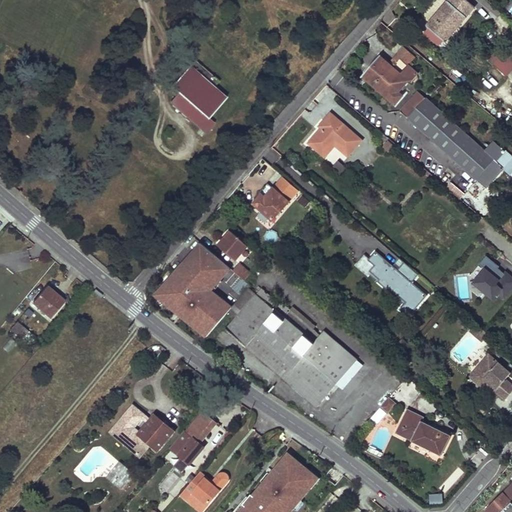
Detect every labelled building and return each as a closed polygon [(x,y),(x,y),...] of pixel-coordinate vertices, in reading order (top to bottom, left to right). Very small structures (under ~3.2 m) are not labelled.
[(466,17),(475,7),(467,0),(450,0),(449,2),(428,27),(445,41),(466,17)] [(400,58),(408,66),(415,58),(404,48),(397,56),(400,58)] [(510,62),(499,51),(489,61),(495,67),(499,63),(504,68),(510,62)] [(174,68),(164,81),(178,93),(208,119),(209,118),(226,98),(214,88),(219,81),(188,53),(179,63),(186,69),(181,74),(174,68)] [(380,56),(373,65),(381,72),(378,74),(375,71),(367,79),(395,104),(402,96),(398,92),(403,87),(395,80),(400,75),(408,82),(409,83),(417,74),(408,66),(400,58),(392,67),(380,56)] [(499,63),(495,67),(501,72),(504,68),(499,63)] [(373,65),(363,76),(367,79),(375,71),(378,74),(381,72),(373,65)] [(400,75),(395,80),(403,87),(408,82),(400,75)] [(443,87),(439,83),(433,89),(438,93),(443,87)] [(419,92),(414,96),(422,103),(426,98),(425,98),(419,92)] [(214,123),(209,118),(208,119),(178,93),(170,103),(205,133),(214,123)] [(414,96),(401,112),(408,118),(422,103),(414,96)] [(270,110),(277,102),(271,97),(264,105),(270,110)] [(486,188),(504,168),(497,161),(503,154),(500,152),(502,150),(493,141),(486,149),(485,150),(479,146),(426,98),(422,103),(408,118),(486,188)] [(335,145),(348,156),(362,140),(331,114),(324,121),(326,123),(322,129),(309,144),(325,157),(335,145)] [(382,147),(389,153),(394,147),(388,141),(382,147)] [(511,157),(502,150),(500,152),(503,154),(497,161),(504,168),(511,159),(511,157)] [(338,160),(333,166),(341,172),(346,166),(338,160)] [(263,162),(254,178),(265,184),(274,168),(263,162)] [(358,162),(354,167),(359,171),(363,166),(358,162)] [(460,198),(465,193),(451,182),(446,187),(460,198)] [(268,184),(260,193),(262,195),(267,200),(276,191),(268,184)] [(308,190),(300,200),(306,206),(315,197),(308,190)] [(262,195),(254,204),(273,220),(289,202),(276,191),(267,200),(262,195)] [(218,245),(235,260),(248,246),(231,231),(218,245)] [(231,269),(206,247),(201,254),(200,253),(197,256),(193,253),(176,272),(192,286),(191,288),(195,292),(197,290),(203,296),(207,291),(207,292),(211,288),(221,276),(223,278),(231,269)] [(404,301),(400,306),(410,313),(427,293),(412,281),(418,273),(399,258),(394,264),(375,250),(370,257),(365,254),(357,264),(404,301)] [(482,265),(470,281),(495,300),(497,297),(503,301),(511,290),(511,272),(503,266),(502,267),(486,254),(479,263),(482,265)] [(233,270),(246,281),(252,274),(239,264),(233,270)] [(192,286),(176,272),(157,294),(158,297),(186,320),(189,316),(197,322),(194,326),(197,322),(203,328),(200,332),(207,337),(229,311),(232,308),(225,301),(223,304),(207,292),(207,291),(203,296),(197,290),(195,292),(191,288),(192,286)] [(46,287),(33,304),(51,319),(64,303),(46,287)] [(211,288),(207,292),(223,304),(225,301),(226,300),(211,288)] [(232,308),(229,311),(236,318),(256,295),(249,288),(232,308)] [(236,318),(227,329),(317,406),(336,384),(357,359),(324,331),(321,335),(289,308),(287,310),(281,306),(261,289),(256,295),(236,318)] [(186,320),(194,326),(197,322),(189,316),(186,320)] [(18,321),(11,330),(22,340),(29,332),(18,321)] [(194,326),(200,332),(203,328),(197,322),(194,326)] [(484,337),(486,339),(490,335),(486,332),(477,324),(471,331),(482,340),(484,337)] [(489,355),(475,371),(489,382),(487,384),(505,400),(511,391),(511,385),(505,379),(511,373),(489,355)] [(364,365),(357,359),(336,384),(343,389),(364,365)] [(475,371),(473,373),(487,384),(489,382),(475,371)] [(381,406),(388,413),(396,404),(389,397),(381,406)] [(133,405),(112,430),(120,436),(124,432),(128,435),(132,430),(132,429),(133,427),(144,415),(133,405)] [(370,416),(377,422),(386,412),(379,406),(370,416)] [(412,441),(441,455),(451,436),(422,422),(425,417),(408,409),(399,426),(416,434),(412,441)] [(199,444),(216,424),(202,412),(171,450),(180,458),(190,466),(205,448),(199,444)] [(173,431),(154,415),(139,433),(138,434),(132,430),(128,435),(133,440),(127,446),(140,457),(151,445),(157,450),(173,431)] [(416,434),(399,426),(396,433),(412,441),(416,434)] [(112,430),(110,432),(122,442),(128,435),(124,432),(120,436),(112,430)] [(122,442),(127,446),(133,440),(128,435),(122,442)] [(287,454),(280,462),(282,463),(288,455),(287,454)] [(291,511),(312,488),(310,487),(317,479),(288,455),(282,463),(280,462),(253,495),(250,493),(242,503),(244,505),(238,511),(291,511)] [(133,475),(119,462),(107,477),(122,489),(133,475)] [(172,496),(185,483),(173,472),(160,485),(172,496)] [(210,484),(198,473),(189,484),(195,489),(190,495),(197,501),(198,499),(206,506),(218,490),(224,484),(222,476),(216,477),(210,484)] [(312,488),(319,480),(317,479),(310,487),(312,488)] [(511,511),(511,485),(504,494),(486,511),(487,511),(511,511)] [(200,511),(206,506),(198,499),(197,501),(190,495),(184,502),(195,511),(200,511)]
